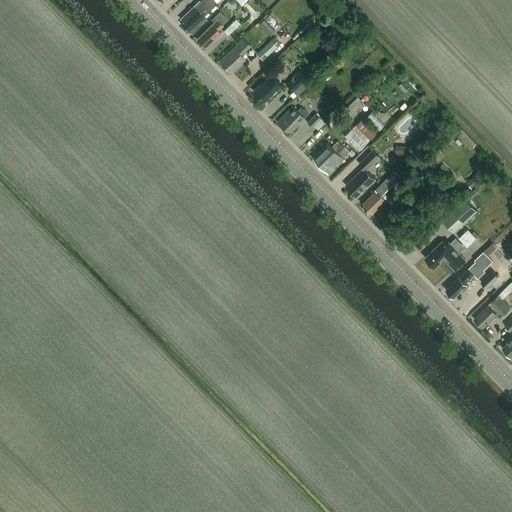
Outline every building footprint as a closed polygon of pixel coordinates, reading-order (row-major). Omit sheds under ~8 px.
[(219,6),(213,0),(201,0),(200,2),(199,1),(181,19),(184,22),(182,24),(189,31),(196,24),(197,24),(199,27),(206,20),(205,20),(209,16),(219,6)] [(216,41),(222,34),(219,30),(223,26),(222,25),(227,20),(220,13),(212,21),(215,23),(198,40),(206,48),(213,40),(216,41)] [(285,29),(271,13),(259,24),(270,36),(275,32),(278,35),(285,29)] [(242,25),(236,19),(223,31),(228,35),(235,28),(237,30),(242,25)] [(246,61),(241,56),(251,46),(243,38),(219,62),(229,72),(231,70),(234,72),(246,61)] [(277,46),(271,40),(256,54),(262,60),(277,46)] [(293,91),(307,77),(301,70),(286,84),(293,91)] [(264,102),(281,85),(270,74),(253,91),(264,102)] [(346,107),(353,115),(366,104),(359,96),(346,107)] [(308,114),(304,110),(301,107),(297,111),(292,107),(279,120),(281,122),(279,124),(287,132),(288,130),(290,132),(305,118),(305,117),(308,114)] [(373,110),(367,117),(381,130),(387,123),(373,110)] [(311,127),(320,118),(319,117),(316,114),(307,123),(311,127)] [(359,151),(377,133),(362,119),(345,137),(359,151)] [(313,159),(321,167),(342,146),(338,142),(333,147),(329,144),(313,159)] [(344,148),(342,146),(321,167),(328,175),(344,159),(343,158),(350,152),(345,147),(344,148)] [(408,155),(409,147),(396,146),(396,154),(408,155)] [(346,186),(357,197),(375,180),(366,171),(380,157),(373,151),(360,164),(364,169),(346,186)] [(490,166),(481,157),(473,165),(482,174),(490,166)] [(382,197),(401,178),(395,172),(375,192),(376,192),(364,204),(366,206),(364,208),(370,214),(372,212),(373,214),(386,202),(382,197)] [(482,179),(477,173),(467,183),(472,188),(482,179)] [(454,233),(477,211),(465,198),(442,220),(454,233)] [(477,239),(468,230),(459,238),(467,247),(477,239)] [(456,270),(467,260),(450,242),(447,245),(443,241),(425,258),(435,268),(440,263),(449,272),(452,273),(456,270)] [(454,298),(461,292),(463,292),(469,286),(466,283),(474,275),(478,279),(486,272),(476,262),(469,269),(460,277),(447,290),(454,298)] [(487,289),(499,277),(493,270),(481,282),(487,289)] [(504,315),(511,308),(499,295),(475,319),(483,327),(497,314),(496,313),(500,310),(504,315)] [(511,338),(508,342),(509,343),(503,349),(511,357),(511,356),(511,338)]
